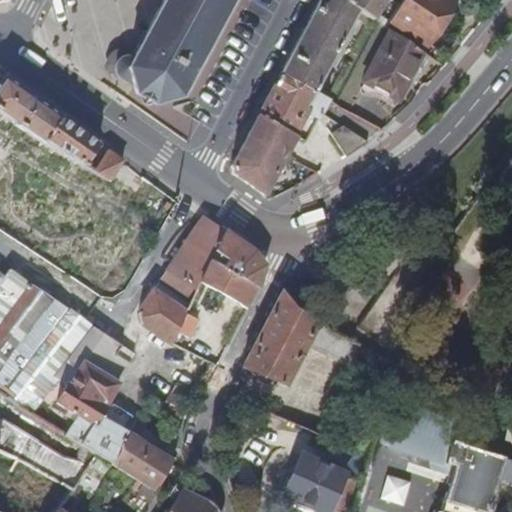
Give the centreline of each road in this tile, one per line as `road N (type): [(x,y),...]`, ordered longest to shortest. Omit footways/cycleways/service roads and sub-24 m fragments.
road 1 (residential): [(225,511),(207,468),(204,418),(295,231)]
road 2 (secondary): [(295,231),(340,216),(442,143),(511,61)]
road 3 (secondary): [(6,50),(193,179)]
road 4 (residential): [(193,179),(293,0)]
road 5 (unknown): [(120,319),(0,249)]
